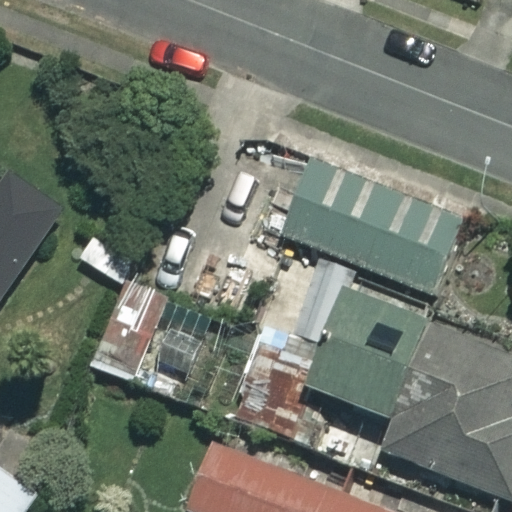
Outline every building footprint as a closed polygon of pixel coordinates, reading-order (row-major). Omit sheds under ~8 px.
[(0,298),(65,210),(0,161),(0,298)] [(461,220),(311,162),(282,237),(432,295),(461,220)] [(421,318),(342,289),(285,445),(363,474),(421,318)] [(511,412),(412,374),(382,452),(511,503),(511,412)] [(443,511),(219,431),(189,511),(443,511)] [(0,466),(0,511),(27,511),(40,494),(0,466)]
